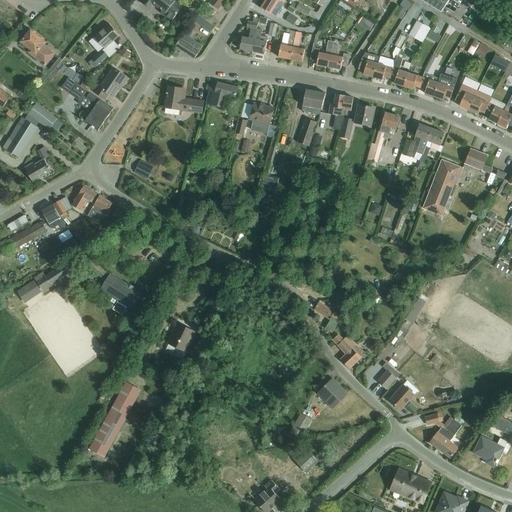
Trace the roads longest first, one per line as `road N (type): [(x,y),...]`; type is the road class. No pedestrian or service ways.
road 1 (residential): [(389,417),(333,359),(285,287),(171,227),(85,169)]
road 2 (residential): [(210,68),(412,101),(511,144)]
road 3 (residential): [(511,497),(442,465),(400,432)]
road 4 (residential): [(85,169),(154,63)]
road 5 (unclassified): [(400,432),(307,511)]
